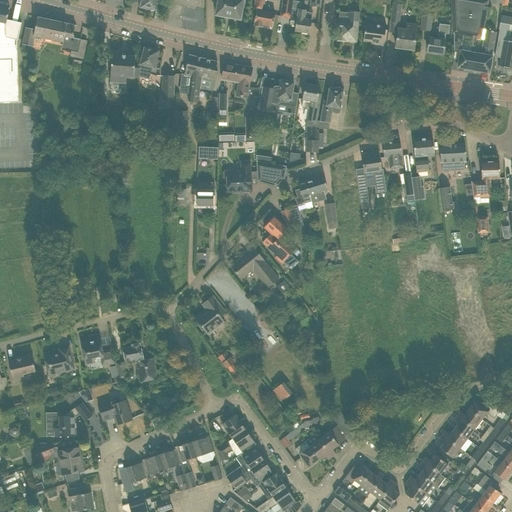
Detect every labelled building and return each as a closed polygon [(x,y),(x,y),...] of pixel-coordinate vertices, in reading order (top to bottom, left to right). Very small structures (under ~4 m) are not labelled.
[(142,0),(141,7),(155,10),(157,2),(159,2),(159,0),(142,0)] [(218,0),(215,15),(240,20),(243,7),(244,7),(245,1),(244,1),(243,0),(218,0)] [(254,25),(262,27),(263,25),(272,27),(275,13),(261,11),(263,1),(265,2),(264,0),(255,0),(253,10),(257,11),(254,25)] [(280,16),(280,17),(281,17),(289,18),(290,18),(290,17),(291,8),(292,0),(283,0),(282,7),(280,16)] [(395,48),(413,50),(417,24),(406,23),(405,29),(399,28),(402,4),(401,0),(392,0),(392,3),(388,32),(397,34),(395,48)] [(490,0),(490,3),(501,4),(501,0),(450,0),(451,34),(453,34),(454,50),(460,51),(457,67),(489,73),(496,32),(492,32),(493,28),(488,27),(487,32),(481,31),(486,0),(485,0),(490,0)] [(0,102),(18,102),(16,40),(16,34),(5,35),(5,21),(7,20),(10,9),(10,8),(0,6),(0,102)] [(294,31),(309,33),(312,21),(311,21),(313,13),(305,12),(306,10),(298,9),(292,8),(290,24),(295,25),(294,31)] [(337,41),(356,43),(357,33),(359,12),(349,11),(348,21),(338,20),(337,41)] [(419,30),(430,32),(432,16),(421,15),(419,30)] [(23,37),(22,44),(33,46),(35,37),(63,42),(61,50),(71,51),(70,56),(83,59),(87,41),(72,38),(75,25),(37,17),(35,29),(25,27),(23,37)] [(375,45),(383,46),(386,24),(376,22),(375,25),(365,24),(363,41),(375,43),(375,45)] [(499,23),(498,29),(499,29),(509,31),(510,25),(499,23)] [(429,38),(427,52),(443,54),(445,40),(445,34),(448,34),(449,25),(446,25),(445,28),(439,27),(437,39),(429,38)] [(495,54),(494,57),(500,58),(499,66),(498,66),(509,68),(509,67),(511,49),(511,41),(498,39),(496,44),(495,54)] [(140,68),(137,68),(138,78),(139,78),(139,76),(149,79),(150,74),(157,76),(159,69),(155,68),(157,60),(156,60),(158,51),(144,48),(140,64),(140,68)] [(138,78),(137,68),(134,68),(135,56),(112,55),(110,82),(126,84),(126,77),(138,78)] [(215,70),(217,62),(189,55),(184,75),(182,75),(180,87),(190,89),(187,103),(196,105),(200,88),(212,91),(217,71),(215,70)] [(252,68),(224,63),(221,80),(237,83),(235,96),(247,98),(252,68)] [(162,99),(173,99),(174,76),(163,76),(162,99)] [(263,88),(260,107),(269,109),(277,110),(278,103),(290,105),(290,106),(295,106),(296,107),(298,94),(292,92),(293,83),(288,82),(287,80),(283,79),(282,81),(280,80),(279,87),(277,87),(276,87),(275,87),(274,88),(273,89),(263,88)] [(303,100),(301,108),(307,109),(305,121),(317,123),(322,94),(318,93),(319,87),(305,84),(304,94),(303,100)] [(322,110),(320,121),(330,123),(333,107),(340,108),(343,91),(341,91),(340,89),(337,88),(335,90),(329,89),(327,101),(324,100),(322,110)] [(209,118),(217,118),(218,97),(209,97),(209,118)] [(173,124),(178,124),(187,124),(187,111),(173,111),(173,124)] [(245,117),(245,138),(254,138),(253,116),(245,117)] [(359,130),(363,137),(370,133),(366,126),(359,130)] [(413,140),(414,150),(416,173),(429,171),(427,156),(434,156),(432,138),(413,140)] [(306,152),(318,152),(318,140),(306,140),(306,152)] [(402,168),(400,141),(382,143),(383,158),(388,158),(389,169),(402,168)] [(466,162),(465,144),(439,145),(440,163),(442,163),(442,171),(448,171),(462,170),(464,170),(464,162),(466,162)] [(199,147),(199,151),(206,152),(206,159),(218,160),(218,149),(218,148),(199,147)] [(379,154),(361,156),(362,162),(364,177),(373,176),(376,193),(386,191),(383,169),(381,169),(379,154)] [(161,168),(175,168),(176,158),(161,157),(161,168)] [(288,165),(288,169),(306,163),(306,159),(288,165)] [(224,170),(222,173),(223,177),(225,180),(227,180),(227,182),(227,192),(251,191),(251,185),(257,184),(256,172),(250,172),(250,161),(240,162),(240,169),(224,170)] [(471,181),(473,197),(490,197),(490,179),(499,179),(499,161),(481,162),(481,181),(471,181)] [(285,167),(256,162),(257,181),(275,186),(283,179),(285,167)] [(414,200),(411,178),(410,173),(403,174),(407,202),(414,200)] [(349,174),(335,176),(337,192),(336,192),(338,202),(350,200),(351,207),(361,206),(357,184),(351,185),(349,174)] [(297,197),(295,198),(299,212),(313,208),(312,204),(311,204),(326,199),(324,193),(328,192),(323,175),(297,183),(299,189),(295,190),(297,197)] [(419,177),(411,178),(414,200),(424,199),(423,186),(421,186),(419,177)] [(197,192),(197,205),(212,205),(212,192),(212,182),(198,182),(198,192),(197,192)] [(439,188),(442,211),(456,209),(455,201),(451,202),(449,187),(439,188)] [(334,203),(324,204),(327,223),(327,230),(337,228),(336,222),(334,203)] [(290,228),(294,227),(291,217),(289,209),(281,211),(284,222),(290,228)] [(291,217),(294,227),(296,235),(305,233),(300,214),(291,217)] [(271,233),(262,242),(269,248),(276,255),(277,255),(274,258),(276,260),(274,262),(279,266),(279,267),(284,262),(292,269),(299,261),(291,254),(296,248),(281,235),(288,228),(274,216),(264,227),(271,233)] [(475,216),(477,233),(488,233),(488,216),(475,216)] [(350,224),(337,226),(339,235),(352,233),(350,224)] [(392,236),(393,243),(406,242),(405,234),(392,236)] [(230,266),(236,274),(241,279),(252,270),(267,288),(279,279),(253,246),(245,252),(246,253),(230,266)] [(441,256),(428,258),(431,281),(444,279),(441,256)] [(500,256),(487,258),(490,277),(502,275),(502,279),(503,279),(504,286),(511,284),(511,262),(502,264),(500,256)] [(428,258),(415,260),(418,283),(431,281),(428,258)] [(402,262),(389,264),(392,287),(405,285),(402,262)] [(389,264),(375,266),(379,288),(392,287),(389,264)] [(325,283),(312,285),(316,306),(330,304),(329,297),(330,297),(329,293),(341,291),(338,272),(324,275),(325,283)] [(497,297),(489,299),(491,309),(509,306),(507,296),(511,295),(511,284),(504,286),(496,287),(497,297)] [(206,309),(195,318),(208,334),(224,322),(220,317),(225,313),(213,296),(202,304),(206,309)] [(460,306),(449,307),(452,325),(462,323),(460,306)] [(509,306),(491,309),(493,320),(500,318),(502,329),(511,327),(511,316),(511,317),(509,306)] [(449,307),(439,309),(442,327),(452,325),(449,307)] [(439,309),(428,310),(431,328),(442,327),(439,309)] [(416,312),(406,314),(409,332),(419,330),(416,312)] [(406,314),(396,315),(399,333),(409,332),(406,314)] [(396,315),(385,317),(388,335),(399,333),(396,315)] [(350,317),(331,320),(333,330),(351,327),(350,317)] [(351,327),(333,330),(334,340),(353,337),(351,327)] [(504,339),(496,340),(498,351),(511,348),(511,327),(502,329),(504,339)] [(353,337),(334,340),(336,349),(354,346),(353,337)] [(94,363),(93,360),(100,359),(102,366),(115,363),(112,346),(102,348),(100,338),(92,340),(92,341),(89,342),(81,344),(85,365),(94,363)] [(136,363),(140,382),(158,378),(154,358),(143,360),(140,343),(132,345),(132,347),(123,349),(125,362),(132,361),(132,363),(136,363)] [(60,353),(44,357),(49,376),(74,370),(68,346),(59,349),(60,353)] [(354,346),(336,349),(337,359),(356,356),(354,346)] [(511,348),(498,351),(499,361),(507,360),(509,371),(511,370),(511,348)] [(20,357),(20,358),(8,361),(13,381),(24,378),(23,375),(35,372),(31,354),(20,357)] [(470,355),(458,356),(461,376),(473,374),(472,367),(473,367),(472,361),(471,361),(470,355)] [(356,356),(337,359),(338,368),(357,365),(356,356)] [(458,356),(447,358),(450,378),(461,376),(458,356)] [(447,358),(436,360),(439,380),(450,378),(447,358)] [(436,360),(424,362),(427,381),(439,380),(436,360)] [(115,364),(118,380),(126,379),(123,362),(115,364)] [(424,362),(413,363),(416,383),(427,381),(424,362)] [(413,363),(402,365),(405,385),(416,383),(413,363)] [(357,365),(338,368),(340,378),(358,375),(357,365)] [(391,373),(390,373),(391,380),(392,379),(393,387),(405,385),(402,365),(390,367),(391,373)] [(358,375),(340,378),(341,387),(360,384),(358,375)] [(282,401),(294,395),(287,382),(275,388),(282,401)] [(360,384),(341,387),(343,401),(349,400),(349,396),(361,394),(360,384)] [(47,389),(49,398),(56,396),(54,387),(47,389)] [(98,403),(100,411),(103,421),(114,417),(117,424),(132,419),(125,400),(118,402),(116,397),(98,403)] [(12,402),(13,407),(24,404),(23,399),(12,402)] [(476,400),(469,409),(482,419),(487,413),(492,417),(495,417),(500,410),(486,400),(483,405),(476,400)] [(53,416),(54,437),(75,436),(74,419),(80,415),(85,421),(92,415),(82,402),(64,416),(53,416)] [(460,411),(457,415),(474,429),(482,419),(469,409),(464,415),(460,411)] [(337,425),(345,436),(353,430),(340,412),(329,414),(337,425)] [(222,424),(232,439),(245,429),(235,415),(222,424)] [(458,423),(454,429),(467,439),(474,429),(457,415),(454,419),(458,423)] [(501,418),(493,428),(497,431),(505,421),(501,418)] [(305,422),(296,429),(299,433),(308,426),(305,422)] [(511,427),(507,424),(502,431),(507,435),(511,428),(511,427)] [(335,426),(318,439),(332,457),(336,454),(332,449),(338,445),(345,439),(335,426)] [(10,430),(10,435),(15,437),(20,434),(19,429),(15,427),(10,430)] [(493,428),(486,437),(490,441),(497,431),(493,428)] [(232,439),(242,453),(253,445),(254,446),(256,444),(245,429),(232,439)] [(299,433),(296,429),(289,434),(292,438),(299,433)] [(445,431),(442,435),(460,448),(467,439),(454,429),(450,434),(445,431)] [(511,445),(511,447),(508,452),(511,454),(511,438),(507,435),(502,431),(496,439),(501,442),(504,440),(511,445)] [(315,434),(305,441),(309,447),(309,446),(319,459),(324,455),(328,460),(332,457),(318,439),(315,434)] [(460,448),(442,435),(439,439),(444,442),(439,448),(452,458),(460,448)] [(209,436),(192,441),(196,457),(213,451),(209,436)] [(486,437),(478,447),(483,451),(490,441),(486,437)] [(175,447),(175,449),(176,449),(180,462),(196,457),(192,441),(175,447)] [(309,447),(305,441),(295,449),(309,467),(319,459),(309,446),(309,447)] [(505,457),(501,461),(501,462),(511,470),(511,469),(511,454),(508,452),(494,441),(490,446),(505,457)] [(216,449),(220,461),(228,459),(226,453),(231,449),(227,442),(216,449)] [(83,471),(79,447),(58,451),(57,447),(53,448),(51,444),(33,450),(36,460),(45,457),(44,455),(49,453),(51,457),(58,456),(59,462),(62,462),(65,475),(83,471)] [(240,454),(250,469),(264,460),(263,459),(264,458),(264,457),(262,453),(261,453),(259,454),(254,446),(253,445),(242,453),(240,454)] [(471,457),(472,458),(476,460),(483,451),(478,447),(471,457)] [(176,449),(175,449),(159,454),(163,469),(180,464),(180,462),(176,449)] [(501,462),(501,461),(487,451),(476,465),(485,471),(490,465),(486,462),(488,460),(497,467),(493,472),(504,480),(511,470),(501,462)] [(32,454),(25,457),(29,465),(35,462),(32,454)] [(142,460),(142,462),(143,462),(146,475),(147,475),(163,469),(159,454),(142,460)] [(425,457),(422,461),(440,474),(447,464),(434,454),(430,460),(425,457)] [(238,468),(242,464),(237,457),(232,460),(238,468)] [(462,463),(458,468),(466,473),(476,460),(472,458),(466,466),(462,463)] [(250,469),(260,483),(274,474),(264,460),(250,469)] [(424,468),(420,474),(436,487),(437,487),(445,478),(440,474),(422,461),(419,465),(424,468)] [(127,473),(119,476),(125,493),(133,490),(131,483),(147,477),(147,475),(146,475),(143,462),(142,462),(126,467),(127,473)] [(210,467),(211,471),(215,481),(222,478),(218,464),(210,467)] [(360,485),(370,472),(360,464),(357,469),(353,466),(343,478),(343,479),(344,478),(351,483),(353,480),(360,485)] [(466,473),(458,468),(455,472),(462,477),(466,473)] [(226,476),(230,483),(241,475),(236,469),(226,476)] [(191,471),(183,474),(188,489),(196,486),(191,471)] [(360,485),(370,492),(380,479),(383,475),(379,472),(376,476),(370,472),(360,485)] [(258,486),(268,500),(286,487),(276,473),(274,474),(260,483),(260,484),(258,486)] [(2,478),(7,490),(18,486),(13,474),(2,478)] [(188,489),(183,474),(176,476),(181,491),(188,489)] [(411,476),(408,480),(425,493),(425,494),(429,496),(436,487),(420,474),(415,480),(411,476)] [(241,475),(230,483),(235,490),(246,482),(241,475)] [(485,490),(481,495),(492,503),(500,493),(490,485),(493,481),(484,475),(477,484),(485,490)] [(370,492),(379,499),(380,499),(393,482),(389,479),(386,484),(380,479),(370,492)] [(425,493),(408,480),(405,484),(409,487),(405,493),(418,503),(425,494),(425,493)] [(458,489),(463,493),(469,485),(464,481),(458,489)] [(45,490),(42,482),(32,486),(35,494),(45,490)] [(380,499),(379,499),(377,502),(387,510),(399,494),(393,490),(397,485),(393,482),(380,499)] [(452,483),(444,492),(448,496),(456,486),(452,483)] [(349,498),(351,496),(338,485),(333,492),(347,503),(350,498),(349,498)] [(67,490),(71,511),(94,508),(91,492),(82,494),(80,487),(67,490)] [(236,493),(241,497),(249,491),(245,487),(236,493)] [(268,500),(262,504),(256,508),(260,511),(265,511),(267,511),(277,504),(283,511),(284,510),(285,511),(293,511),(290,506),(296,502),(286,487),(268,500)] [(46,492),(49,498),(57,495),(55,489),(46,492)] [(135,499),(143,497),(141,491),(133,493),(135,499)] [(249,491),(241,497),(246,501),(252,496),(249,491)] [(441,496),(437,502),(441,505),(448,496),(444,492),(441,496)] [(481,495),(474,505),(483,511),(485,511),(492,503),(481,495)] [(225,503),(236,511),(238,511),(243,507),(230,497),(225,503)] [(335,497),(330,503),(340,511),(344,505),(335,497)] [(347,503),(356,510),(360,506),(350,498),(347,503)] [(128,503),(130,511),(147,511),(143,499),(128,503)] [(156,503),(158,511),(161,511),(172,509),(169,499),(156,503)] [(448,511),(454,505),(449,501),(443,508),(447,511),(448,511)] [(469,501),(461,511),(462,511),(483,511),(474,505),(469,501)] [(435,511),(441,505),(437,502),(428,511),(435,511)] [(330,503),(326,509),(330,511),(338,511),(340,511),(330,503)]
